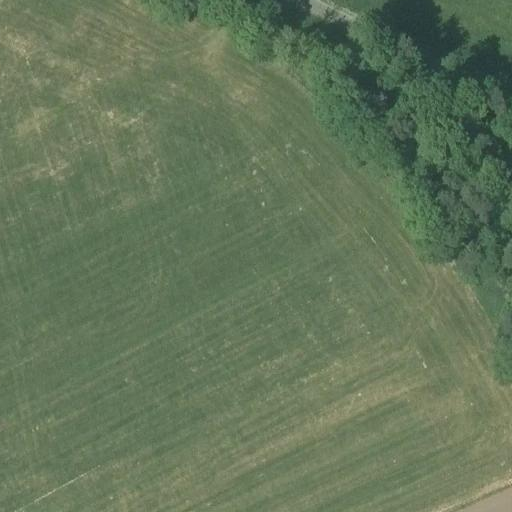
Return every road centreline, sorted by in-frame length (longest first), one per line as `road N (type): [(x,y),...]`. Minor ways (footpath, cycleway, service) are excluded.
road 1 (track): [(331,18),(511,288)]
road 2 (unclassified): [(511,107),(295,0)]
